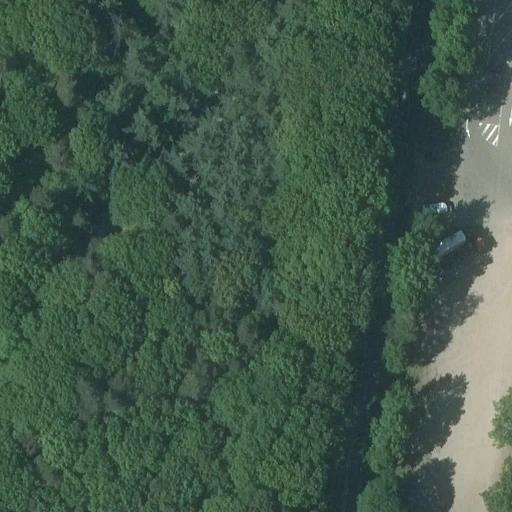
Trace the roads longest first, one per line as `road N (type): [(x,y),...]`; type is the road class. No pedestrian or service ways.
road 1 (primary): [(340,511),(408,0)]
road 2 (tertiary): [(0,356),(201,124),(274,0)]
